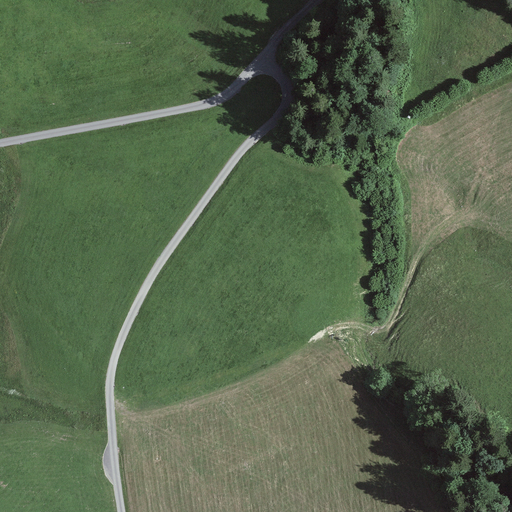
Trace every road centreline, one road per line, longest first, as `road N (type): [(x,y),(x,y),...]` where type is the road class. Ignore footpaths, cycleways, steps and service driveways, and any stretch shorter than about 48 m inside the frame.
road 1 (track): [(123,511),(110,386),(117,351),(161,261),(244,147),(285,108),(285,83),(266,62)]
road 2 (track): [(318,0),(266,62),(215,101),(0,144)]
